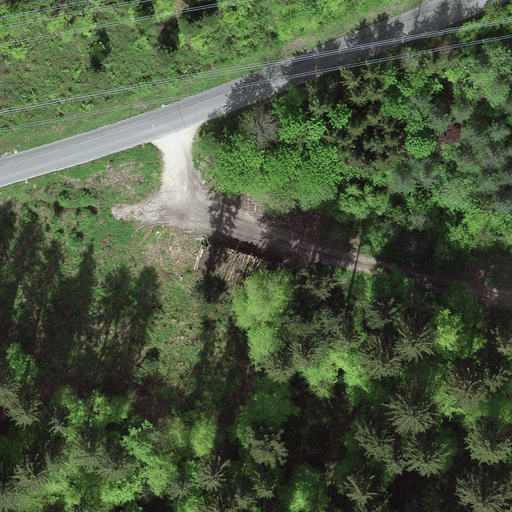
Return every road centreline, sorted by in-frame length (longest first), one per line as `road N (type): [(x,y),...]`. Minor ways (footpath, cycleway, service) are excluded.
road 1 (tertiary): [(0,179),(473,0)]
road 2 (track): [(511,300),(286,239),(194,203),(172,118)]
